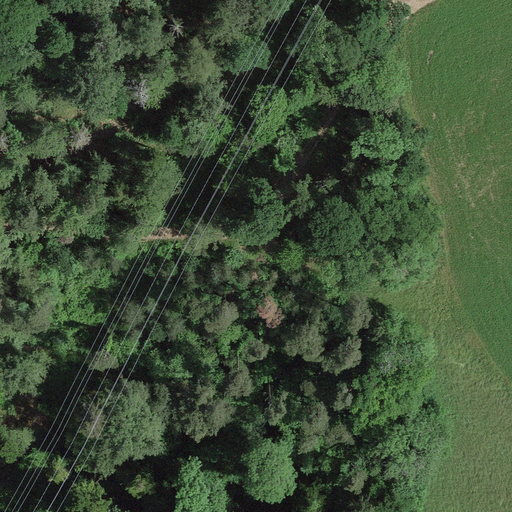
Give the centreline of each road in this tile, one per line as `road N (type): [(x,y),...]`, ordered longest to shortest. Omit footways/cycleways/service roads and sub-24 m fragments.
road 1 (track): [(0,216),(161,230),(248,221),(301,172),(416,9)]
road 2 (track): [(0,114),(98,108),(210,85),(416,9)]
road 3 (track): [(0,352),(147,367),(234,399),(307,448),(341,511)]
